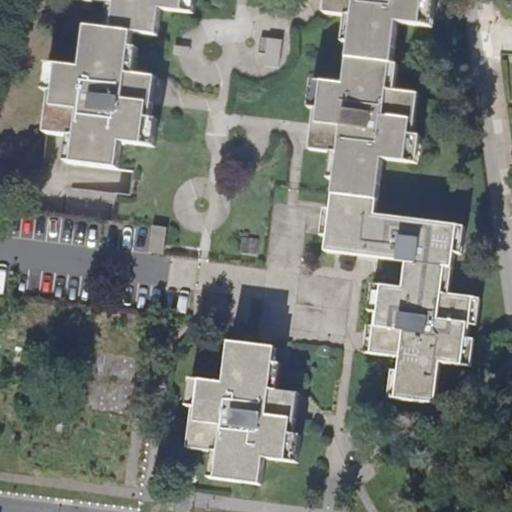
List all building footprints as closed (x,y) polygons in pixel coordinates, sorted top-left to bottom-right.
[(69,137),(67,165),(119,170),(122,145),(155,148),(158,120),(152,120),(153,105),(156,79),(135,77),(138,50),(131,49),(133,34),(158,37),(161,11),(195,14),(196,0),(86,0),(86,1),(109,4),(107,30),(87,29),(82,69),(47,66),(45,92),(50,93),(46,134),(69,137)] [(334,196),(378,202),(384,161),(418,165),(421,139),(414,138),(419,96),(395,94),(398,67),(394,67),(399,24),(433,29),(436,2),(430,1),(430,0),(327,0),(326,10),(325,15),(347,18),(345,43),(351,44),(346,87),(312,82),(310,109),(316,110),(311,152),(332,154),(329,181),(335,181),(334,196)] [(260,54),(264,54),(263,68),(279,70),(282,42),(261,40),(260,54)] [(175,47),(174,55),(190,57),(191,49),(175,47)] [(378,204),(378,202),(334,196),(333,199),(378,204)] [(378,204),(333,199),(327,253),(408,264),(405,291),(374,287),(370,313),(376,314),(371,356),(402,360),(400,374),(393,373),(390,399),(437,405),(442,365),(472,368),(475,342),(469,340),(471,327),(477,328),(480,301),(450,297),(455,255),(462,256),(465,229),(376,218),(378,204)] [(150,254),(164,256),(167,230),(153,228),(150,254)] [(242,239),(240,254),(257,256),(259,242),(242,239)] [(164,327),(163,336),(171,337),(172,329),(164,327)] [(214,454),(210,480),(261,487),(264,460),(298,465),(301,438),(295,437),(300,396),(279,393),(282,367),(276,366),(277,351),(231,345),(224,386),(191,381),(187,409),(195,410),(190,451),(214,454)]
